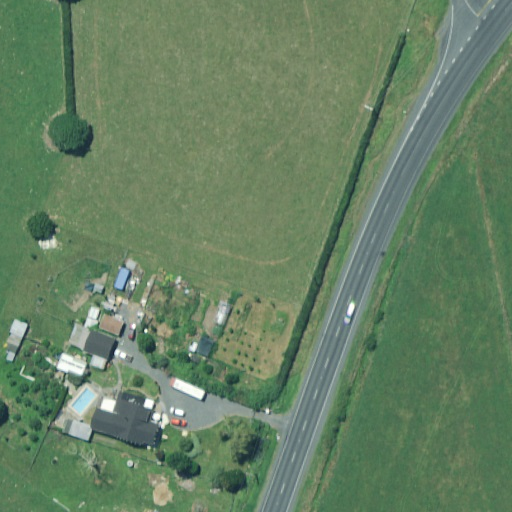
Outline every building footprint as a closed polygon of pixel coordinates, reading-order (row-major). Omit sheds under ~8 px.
[(121,298),(112,295),(106,310),(115,313),(121,298)] [(114,363),(122,341),(98,331),(105,312),(95,308),(87,327),(80,325),(72,347),(98,356),(94,366),(108,371),(111,362),(114,363)] [(32,326),(20,320),(8,349),(20,355),(32,326)] [(93,364),(69,354),(62,369),(87,379),(93,364)] [(124,404),(109,398),(106,410),(102,408),(95,428),(157,449),(165,427),(153,422),(159,403),(146,399),(128,393),(124,404)] [(95,428),(96,427),(67,418),(62,432),(92,441),(95,428)]
